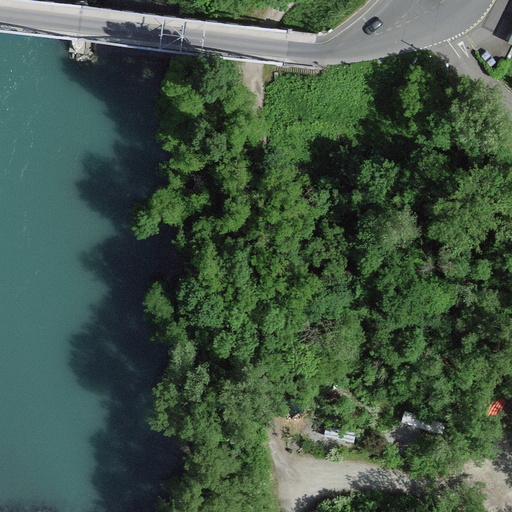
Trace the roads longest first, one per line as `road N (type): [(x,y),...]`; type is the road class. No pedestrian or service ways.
road 1 (track): [(295,0),(268,23),(258,46),(269,394),(287,511)]
road 2 (secondary): [(0,14),(316,52)]
road 3 (track): [(500,511),(391,476),(286,486)]
